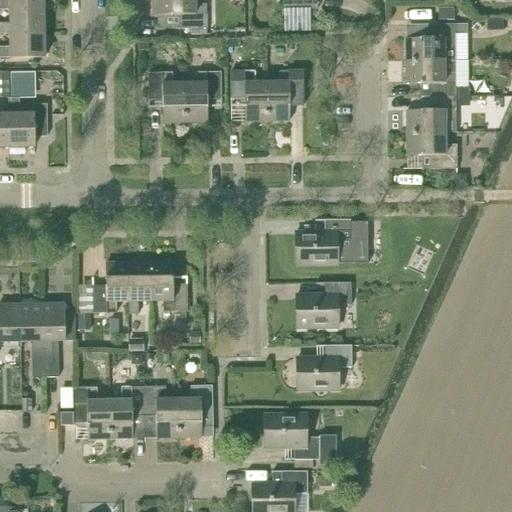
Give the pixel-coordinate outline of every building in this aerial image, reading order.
[(43,10),(43,0),(8,0),(9,1),(0,1),(0,11),(8,11),(9,11),(43,10)] [(194,0),(156,0),(157,16),(179,15),(179,29),(206,29),(206,5),(195,5),(194,0)] [(282,0),(283,10),(310,10),(309,0),(282,0)] [(0,35),(9,36),(9,34),(44,34),(43,10),(9,11),(8,11),(9,25),(0,25),(0,35)] [(438,10),(438,23),(454,23),(454,10),(438,10)] [(455,61),(455,49),(455,35),(467,34),(467,25),(428,25),(428,39),(405,39),(406,62),(444,61),(455,61)] [(245,39),(245,29),(234,29),(234,39),(245,39)] [(9,34),(9,36),(9,49),(0,49),(0,58),(9,58),(9,59),(44,59),(44,34),(9,34)] [(225,40),(226,54),(235,54),(235,40),(225,40)] [(429,98),(456,97),(455,73),(444,74),(444,61),(406,62),(406,84),(429,84),(429,98)] [(267,122),(266,83),(254,84),(254,72),(230,73),(230,100),(244,100),(245,122),(267,122)] [(279,83),(266,83),(267,122),(289,122),(289,99),(303,99),(302,72),(279,72),(279,83)] [(0,100),(7,100),(9,100),(9,73),(0,73),(0,100)] [(10,74),(11,98),(23,98),(22,73),(10,74)] [(162,123),(185,123),(184,84),(172,85),(172,73),(148,74),(148,101),(162,101),(162,123)] [(184,84),(185,123),(207,123),(207,100),(221,100),(220,73),(197,73),(197,84),(184,84)] [(456,97),(469,97),(469,87),(456,87),(456,97)] [(456,121),(456,97),(429,98),(429,111),(406,111),(407,134),(445,133),(445,121),(456,121)] [(469,97),(456,97),(456,107),(469,106),(469,97)] [(32,114),(18,115),(18,100),(9,100),(7,100),(8,115),(9,148),(33,148),(33,137),(46,136),(46,105),(32,105),(32,114)] [(0,148),(9,148),(8,115),(0,114),(0,148)] [(445,146),(445,133),(407,134),(407,156),(429,156),(429,170),(456,169),(456,146),(445,146)] [(468,177),(457,177),(457,188),(468,188),(468,177)] [(324,235),(315,235),(294,235),(295,264),(338,264),(338,243),(350,243),(350,220),(324,221),(324,235)] [(129,302),(128,302),(128,315),(138,315),(138,302),(150,302),(150,263),(128,264),(129,302)] [(150,263),(150,302),(163,302),(163,313),(187,312),(187,285),(173,285),(172,263),(150,263)] [(116,302),(128,302),(129,302),(128,264),(106,264),(106,286),(92,287),(92,314),(116,313),(116,302)] [(324,297),(315,297),(295,298),(295,327),(338,327),(338,306),(351,306),(351,283),(324,283),(324,297)] [(92,314),(92,287),(79,287),(79,314),(92,314)] [(0,342),(20,342),(20,305),(0,305),(0,342)] [(20,305),(20,342),(31,342),(32,358),(42,358),(41,305),(20,305)] [(63,313),(63,305),(41,305),(43,378),(58,378),(58,351),(53,352),(53,342),(75,341),(74,312),(63,313)] [(91,328),(91,314),(77,314),(78,328),(91,328)] [(119,322),(109,322),(109,338),(119,338),(119,322)] [(200,335),(189,335),(189,346),(200,346),(200,335)] [(144,352),(144,342),(129,343),(129,352),(144,352)] [(325,360),(316,360),(296,360),(296,390),(339,389),(339,369),(351,369),(351,346),(325,346),(325,360)] [(132,354),(132,366),(143,366),(143,354),(132,354)] [(153,355),(145,355),(145,373),(153,373),(153,355)] [(108,356),(89,356),(89,365),(108,365),(108,356)] [(201,416),(212,416),(212,386),(190,387),(191,400),(178,400),(179,439),(201,438),(201,416)] [(143,388),(144,417),(156,417),(156,439),(179,439),(178,400),(166,400),(165,387),(143,388)] [(75,389),(75,418),(87,418),(87,440),(110,440),(109,401),(97,401),(97,388),(75,389)] [(109,401),(110,440),(132,440),(132,417),(144,417),(143,388),(122,388),(122,401),(109,401)] [(22,399),(22,413),(32,412),(31,399),(22,399)] [(307,437),(307,417),(263,417),(263,447),(294,447),(294,461),(319,461),(319,465),(334,465),(334,437),(307,437)] [(281,486),(272,486),(251,486),(251,511),(294,511),(295,495),(307,495),(307,472),(281,472),(281,486)] [(320,479),(319,489),(333,490),(333,479),(320,479)] [(20,507),(35,507),(35,497),(19,497),(20,507)]
